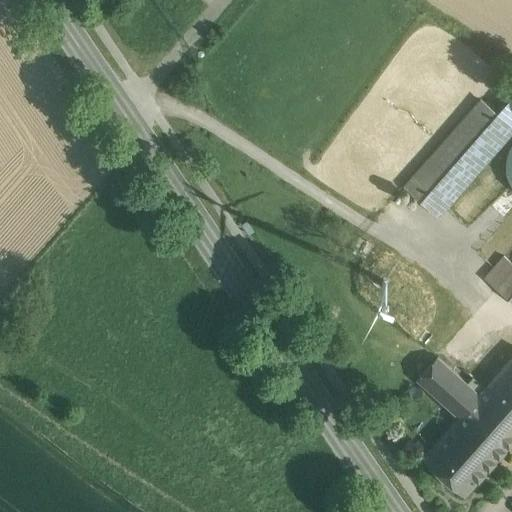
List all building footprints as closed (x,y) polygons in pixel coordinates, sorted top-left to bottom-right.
[(511,127),(480,99),(405,184),(439,214),(511,131),(511,127)] [(511,131),(439,214),(497,263),(504,255),(511,262),(511,131)] [(497,263),(485,277),(496,288),(511,269),(511,262),(504,255),(497,263)] [(511,269),(496,288),(510,300),(511,297),(511,269)] [(479,393),(437,356),(417,378),(459,416),(466,408),(479,393)] [(511,356),(479,393),(466,408),(508,445),(511,441),(511,356)] [(459,416),(424,456),(466,493),(508,445),(466,408),(459,416)]
